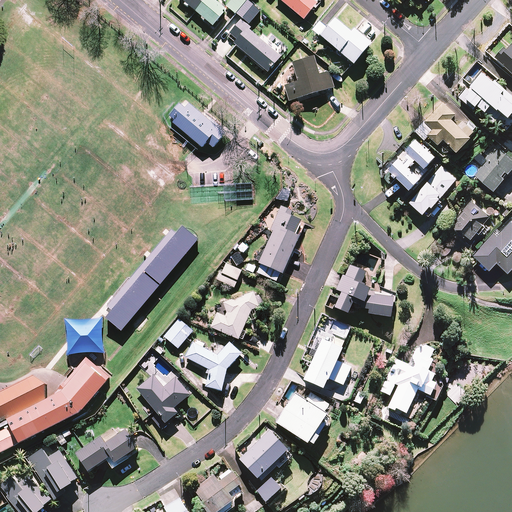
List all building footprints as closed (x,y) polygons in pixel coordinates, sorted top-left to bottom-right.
[(227,11),(213,0),(181,0),(213,27),(227,11)] [(248,2),(246,0),(233,0),(227,8),(237,15),(248,2)] [(318,5),(312,0),(279,0),(304,21),(318,5)] [(261,12),(249,2),(238,15),(250,25),(261,12)] [(312,30),(321,37),(355,66),(372,45),(355,30),(352,34),(335,20),(328,29),(319,21),(312,30)] [(260,40),(240,23),(230,36),(237,42),(235,45),(269,73),(282,58),(269,47),(272,43),(263,36),(260,40)] [(511,44),(507,50),(505,48),(496,58),(511,71),(511,44)] [(320,76),(314,57),(293,64),(299,83),(285,87),(290,102),(334,88),(329,73),(320,76)] [(511,93),(495,80),(496,78),(477,63),(464,79),(471,85),(461,98),(475,109),(477,107),(496,122),(498,120),(509,129),(511,126),(511,93)] [(478,132),(445,102),(417,133),(424,140),(428,135),(439,145),(445,139),(459,152),(478,132)] [(185,109),(181,106),(171,117),(176,121),(174,124),(203,149),(207,144),(213,149),(225,135),(190,105),(185,109)] [(396,157),(398,159),(389,169),(413,190),(422,178),(410,168),(417,160),(427,169),(436,157),(415,139),(406,150),(404,148),(396,157)] [(511,171),(511,157),(499,147),(476,175),(496,191),(511,171)] [(457,180),(442,167),(412,202),(429,217),(436,209),(434,207),(457,180)] [(411,196),(405,192),(399,200),(404,204),(411,196)] [(491,216),(472,201),(462,213),(452,225),(474,243),(486,227),(484,225),(491,216)] [(294,213),(281,207),(271,230),(274,231),(256,273),(277,282),(281,274),(284,275),(306,223),(292,217),(294,213)] [(511,222),(498,236),(496,234),(475,256),(491,271),(498,263),(510,273),(511,271),(511,222)] [(245,261),(239,252),(232,257),(238,266),(245,261)] [(242,272),(223,263),(220,268),(215,280),(235,288),(242,272)] [(371,294),(372,289),(362,286),(366,272),(345,266),(338,291),(341,292),(336,310),(350,313),(352,306),(370,311),(369,313),(390,319),(395,301),(371,294)] [(263,305),(257,290),(230,301),(225,298),(212,328),(239,340),(253,309),(263,305)] [(193,332),(180,320),(165,338),(179,349),(193,332)] [(307,349),(317,353),(305,380),(325,390),(343,350),(339,348),(342,342),(326,335),(322,344),(312,339),(307,349)] [(186,357),(208,369),(206,374),(209,376),(206,387),(222,391),(228,370),(242,354),(233,346),(230,343),(223,350),(221,347),(215,353),(215,354),(203,348),(205,345),(196,340),(195,343),(194,342),(186,357)] [(428,372),(432,363),(429,362),(434,352),(419,345),(412,361),(416,363),(414,368),(396,359),(381,391),(390,396),(396,384),(399,386),(390,406),(407,414),(418,390),(431,396),(437,384),(432,382),(435,375),(428,372)] [(12,426),(0,431),(0,452),(89,407),(109,377),(88,358),(55,396),(47,401),(9,421),(12,426)] [(48,385),(33,375),(0,392),(0,425),(9,421),(47,401),(48,385)] [(168,427),(166,424),(178,414),(174,409),(190,396),(176,379),(165,388),(155,376),(138,389),(158,413),(152,418),(159,428),(162,431),(168,427)] [(311,443),(315,446),(320,438),(319,437),(329,422),(326,419),(328,415),(325,413),(330,405),(311,393),(306,401),(296,394),(276,423),(310,445),(311,443)] [(55,437),(62,447),(68,444),(65,440),(72,435),(67,428),(55,437)] [(289,450),(271,430),(240,460),(258,479),(289,450)] [(141,452),(126,431),(106,444),(102,438),(77,454),(89,472),(107,460),(114,470),(141,452)] [(73,482),(79,478),(60,451),(54,455),(48,447),(29,460),(56,501),(62,497),(60,494),(75,484),(73,482)] [(227,511),(237,505),(234,502),(245,494),(239,486),(242,484),(231,469),(217,479),(215,476),(193,492),(208,511),(227,511)] [(42,511),(52,503),(30,476),(20,484),(13,477),(1,487),(14,503),(13,504),(20,511),(42,511)] [(281,488),(273,479),(258,493),(266,502),(281,488)] [(188,511),(180,499),(165,508),(167,511),(188,511)]
